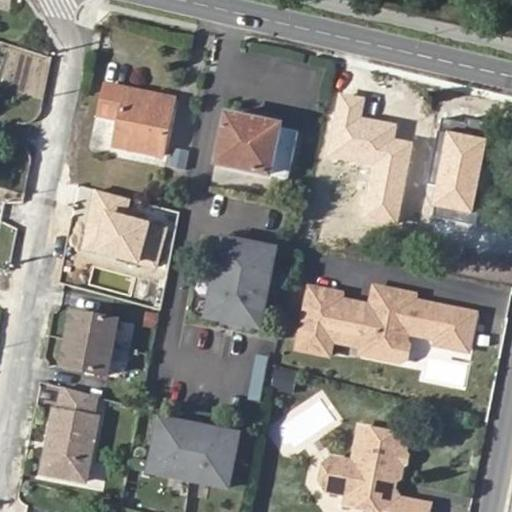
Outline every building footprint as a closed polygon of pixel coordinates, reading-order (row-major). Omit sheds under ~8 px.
[(0,86),(37,99),(49,64),(0,47),(0,86)] [(114,144),(161,154),(173,99),(106,85),(99,116),(119,120),(114,144)] [(366,96),(338,91),(325,157),(373,167),(363,216),(397,223),(413,142),(394,138),(397,124),(362,117),(366,96)] [(281,128),(282,125),(226,113),(215,165),(270,176),(270,175),(288,179),(297,131),(281,128)] [(487,140),(447,132),(432,206),(472,214),(487,140)] [(356,240),(362,194),(330,189),(323,235),(356,240)] [(131,202),(94,192),(78,251),(160,272),(172,225),(128,214),(131,202)] [(206,316),(260,327),(276,247),(222,237),(206,316)] [(414,297),(374,288),(370,310),(361,351),(360,358),(399,367),(405,363),(408,350),(404,345),(406,337),(431,343),(430,348),(447,352),(449,346),(464,349),(470,318),(412,306),(414,297)] [(341,298),(309,292),(297,353),(328,359),(331,345),(339,304),(341,298)] [(370,310),(339,304),(331,345),(361,351),(370,310)] [(70,310),(60,365),(104,373),(114,318),(70,310)] [(449,346),(447,352),(463,355),(464,349),(449,346)] [(252,400),(264,401),(268,357),(256,356),(252,400)] [(91,415),(95,394),(63,386),(58,409),(53,408),(42,472),(85,479),(96,416),(91,415)] [(149,470),(228,486),(238,433),(159,417),(149,470)] [(360,433),(353,467),(337,465),(325,471),(322,485),(328,494),(347,499),(345,510),(355,511),(428,511),(429,511),(395,504),(401,471),(406,468),(407,462),(404,456),(407,443),(360,433)]
